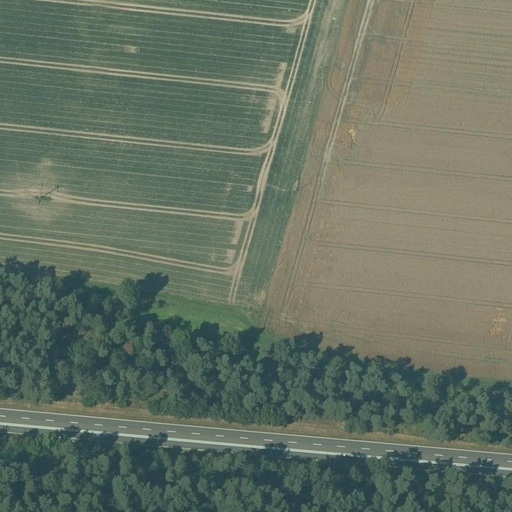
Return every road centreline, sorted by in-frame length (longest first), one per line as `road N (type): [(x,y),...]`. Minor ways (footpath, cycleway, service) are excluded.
road 1 (trunk): [(511,461),(0,413)]
road 2 (trunk): [(0,428),(511,475)]
